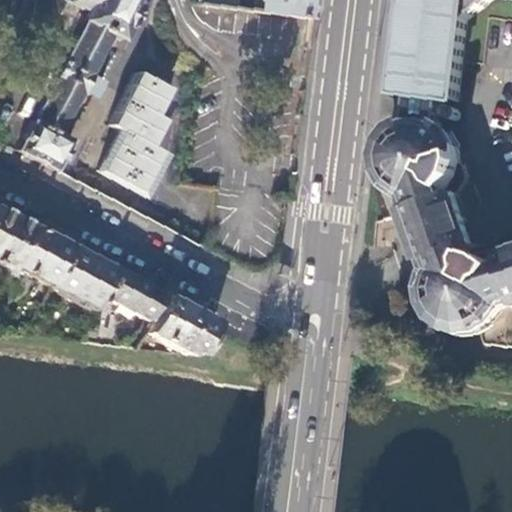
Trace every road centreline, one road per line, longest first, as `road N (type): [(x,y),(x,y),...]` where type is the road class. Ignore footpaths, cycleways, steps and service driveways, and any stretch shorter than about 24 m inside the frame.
road 1 (tertiary): [(311,337),(0,174)]
road 2 (secondary): [(352,0),(311,337)]
road 3 (secondary): [(311,337),(290,511)]
